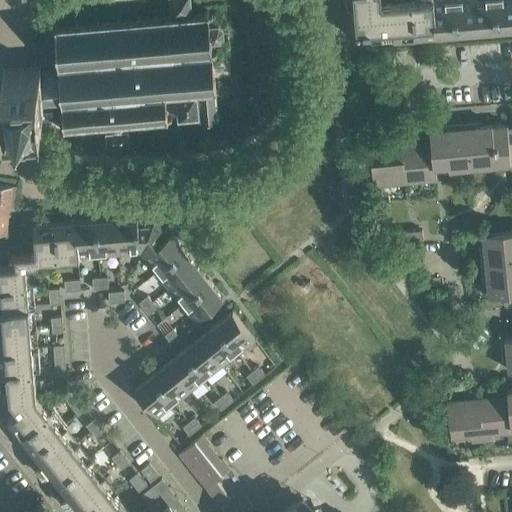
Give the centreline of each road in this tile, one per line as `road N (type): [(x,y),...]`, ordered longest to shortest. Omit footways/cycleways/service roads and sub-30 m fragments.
road 1 (residential): [(265,511),(463,362),(451,243)]
road 2 (residential): [(214,511),(107,380),(105,323)]
road 3 (residential): [(376,85),(511,74)]
